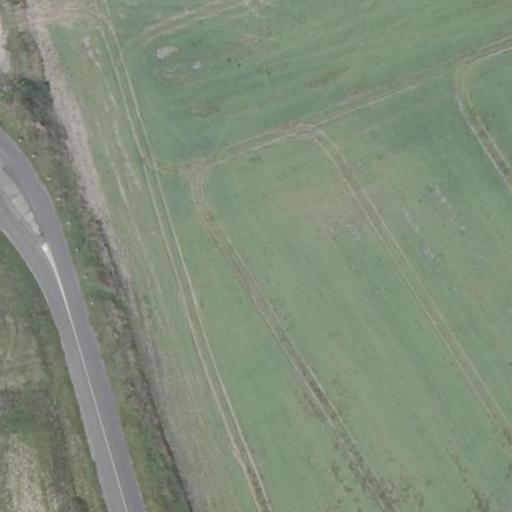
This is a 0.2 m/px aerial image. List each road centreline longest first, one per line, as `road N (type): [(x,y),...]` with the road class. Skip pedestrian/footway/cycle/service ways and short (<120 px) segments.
road 1 (tertiary): [(127,511),(66,299)]
road 2 (tertiary): [(66,299),(41,202),(0,147)]
